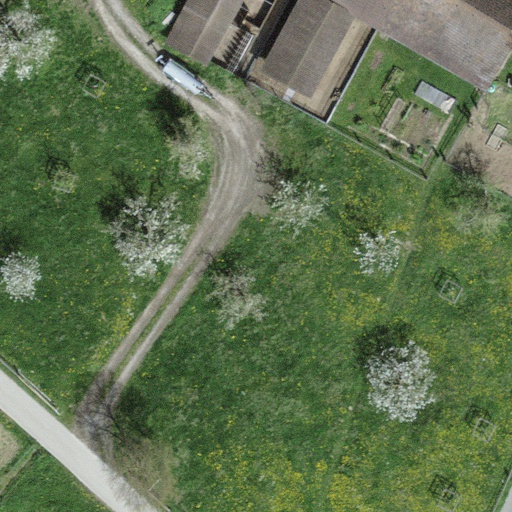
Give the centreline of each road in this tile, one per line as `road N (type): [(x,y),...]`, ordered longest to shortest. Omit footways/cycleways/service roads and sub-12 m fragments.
road 1 (track): [(107,0),(129,46),(240,121),(237,176),(189,274),(67,455)]
road 2 (unclassified): [(128,511),(0,397)]
